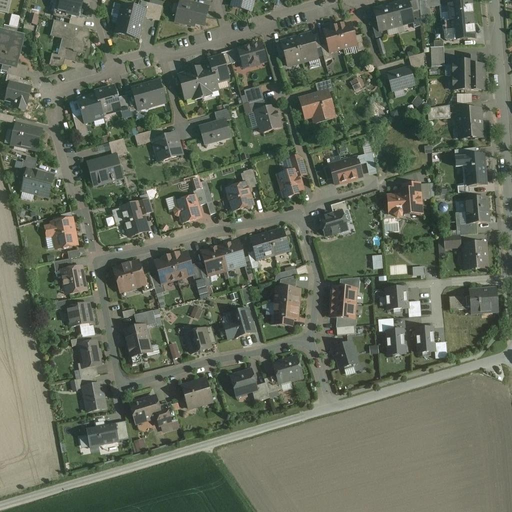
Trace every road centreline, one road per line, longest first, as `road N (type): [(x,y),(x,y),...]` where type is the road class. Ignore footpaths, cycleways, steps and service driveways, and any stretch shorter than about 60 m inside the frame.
road 1 (unclassified): [(0,505),(328,407)]
road 2 (residential): [(312,341),(315,278),(296,212),(95,258)]
road 3 (residential): [(95,258),(123,384),(312,341)]
road 4 (residential): [(491,0),(508,205)]
road 5 (unclassified): [(328,407),(511,354)]
road 6 (residential): [(113,67),(66,80),(52,97),(82,208)]
